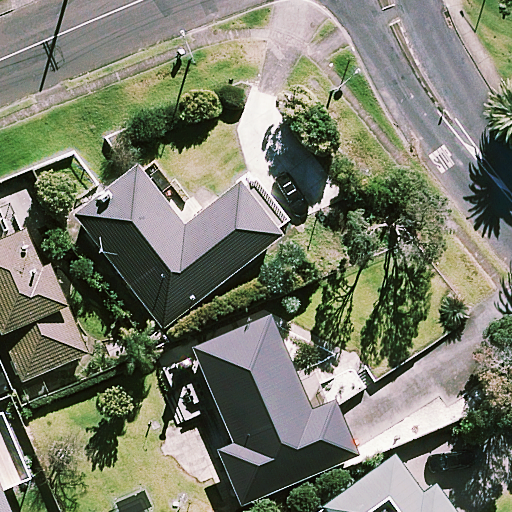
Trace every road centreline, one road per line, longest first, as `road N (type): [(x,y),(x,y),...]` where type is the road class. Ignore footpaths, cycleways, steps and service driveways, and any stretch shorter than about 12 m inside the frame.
road 1 (residential): [(386,0),(429,79),(511,182)]
road 2 (residential): [(0,62),(149,0)]
